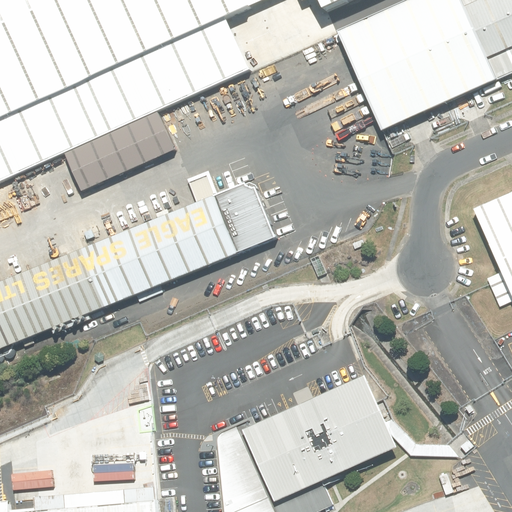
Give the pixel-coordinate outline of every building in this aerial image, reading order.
[(0,0),(0,182),(254,67),(233,19),(277,0),(0,0)] [(361,0),(330,0),(335,12),(361,0)] [(511,0),(418,0),(337,36),(380,133),(511,74),(511,0)] [(165,116),(69,155),(84,193),(181,153),(165,116)] [(0,287),(0,353),(281,238),(263,194),(244,202),(239,189),(0,287)] [(511,195),(480,210),(511,282),(511,195)] [(252,426),(250,421),(223,433),(221,435),(220,438),(220,441),(227,511),(316,511),(336,503),(324,480),(401,447),(369,374),(252,426)] [(0,511),(151,511),(150,498),(0,511)]
